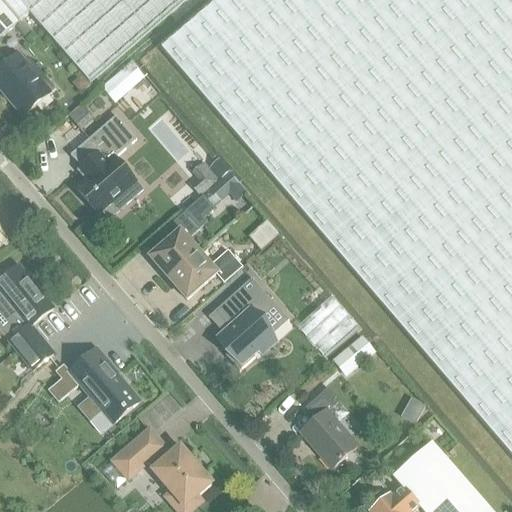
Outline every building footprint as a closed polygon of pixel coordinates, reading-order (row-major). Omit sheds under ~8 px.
[(0,0),(0,40),(21,23),(0,0)] [(0,0),(21,23),(29,16),(82,77),(89,86),(124,56),(188,0),(0,0)] [(511,0),(225,0),(163,54),(511,459),(511,0)] [(30,34),(22,25),(17,30),(25,39),(30,34)] [(18,56),(0,71),(0,90),(2,94),(5,91),(26,116),(56,91),(33,64),(28,68),(18,56)] [(129,67),(101,91),(115,106),(142,82),(144,80),(131,65),(129,67)] [(82,77),(72,85),(80,95),(90,87),(89,86),(82,77)] [(116,119),(71,158),(82,170),(80,172),(88,182),(77,192),(99,217),(120,199),(127,206),(143,192),(116,160),(137,142),(116,119)] [(208,172),(219,184),(226,178),(215,166),(208,172)] [(227,178),(210,192),(220,204),(229,196),(237,189),(239,187),(229,176),(227,178)] [(166,247),(150,261),(169,282),(200,255),(188,241),(201,230),(208,224),(205,221),(215,212),(203,198),(193,208),(171,226),(179,236),(166,247)] [(200,255),(169,282),(187,303),(216,277),(224,286),(241,271),(227,255),(211,268),(200,255)] [(0,316),(1,316),(11,328),(2,335),(33,374),(54,357),(31,329),(53,311),(19,269),(0,284),(0,316)] [(273,305),(252,281),(208,319),(215,327),(224,338),(218,343),(229,355),(226,357),(240,373),(255,360),(251,356),(273,337),(289,323),(273,305)] [(331,300),(309,319),(335,349),(357,329),(331,300)] [(362,340),(333,364),(346,380),(375,356),(362,340)] [(59,405),(80,387),(91,400),(79,410),(90,424),(102,413),(114,427),(139,405),(116,378),(117,377),(106,364),(104,366),(98,358),(99,357),(96,353),(70,376),(64,369),(56,375),(62,383),(49,394),(59,405)] [(331,472),(357,450),(328,416),(340,406),(328,392),(305,411),(316,424),(301,437),(331,472)] [(411,401),(400,420),(414,429),(426,409),(411,401)] [(212,487),(180,450),(170,459),(163,452),(165,451),(150,433),(102,474),(117,492),(148,465),(154,473),(153,474),(172,495),(166,500),(176,511),(193,511),(202,505),(197,499),(212,487)] [(421,511),(489,511),(432,447),(394,479),(404,491),(392,501),(390,498),(373,511),(411,511),(417,507),(421,511)]
